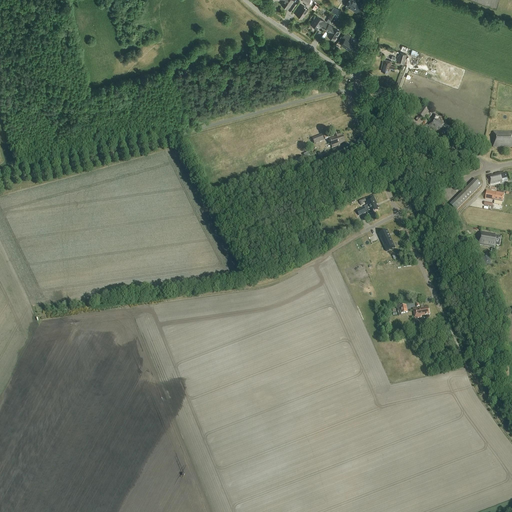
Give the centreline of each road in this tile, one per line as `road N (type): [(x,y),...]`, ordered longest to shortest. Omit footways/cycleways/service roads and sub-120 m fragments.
road 1 (track): [(360,233),(275,281),(94,309)]
road 2 (unclassified): [(491,168),(357,79)]
road 3 (track): [(437,301),(476,387),(511,437)]
road 4 (unclassified): [(398,213),(350,106),(357,79)]
road 5 (unclassified): [(357,79),(246,0)]
